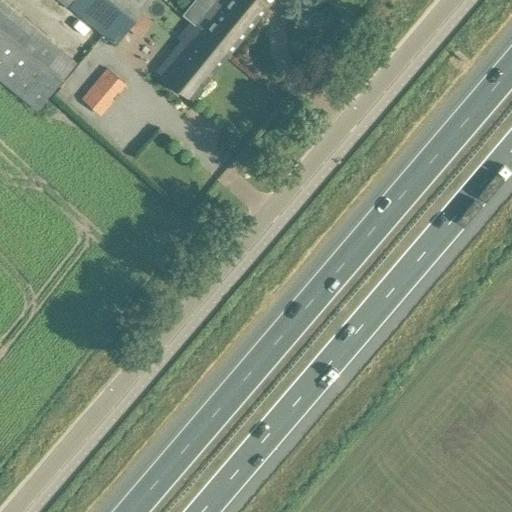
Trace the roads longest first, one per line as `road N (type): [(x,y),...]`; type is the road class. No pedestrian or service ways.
road 1 (unclassified): [(13,511),(449,0)]
road 2 (motorway): [(511,66),(130,511)]
road 3 (motorway): [(201,511),(511,149)]
